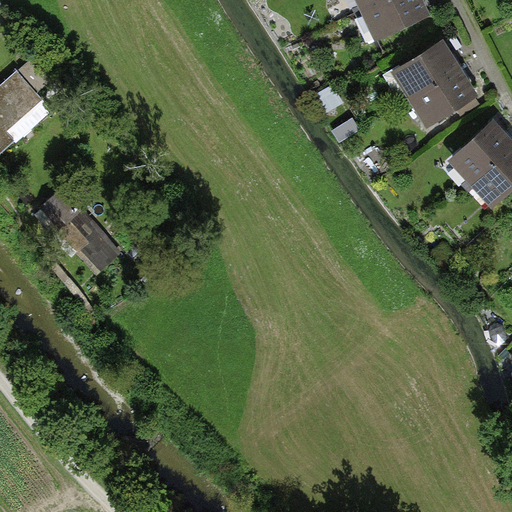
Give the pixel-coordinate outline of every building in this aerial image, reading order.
[(387,0),(355,0),(361,13),(387,0)] [(432,15),(424,0),(387,0),(361,13),(375,42),(432,15)] [(460,71),(443,43),(394,73),(411,101),(460,71)] [(14,59),(0,70),(0,154),(55,111),(14,59)] [(478,99),(460,71),(411,101),(429,130),(478,99)] [(511,148),(511,141),(493,122),(448,163),(471,187),(511,148)] [(511,193),(511,148),(471,187),(493,211),(511,193)] [(72,180),(33,218),(94,281),(133,243),(72,180)]
